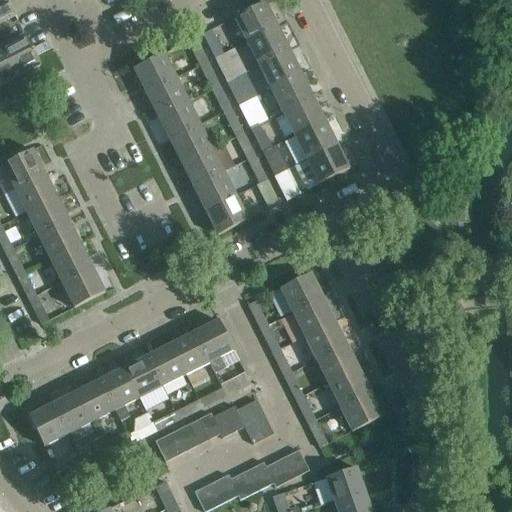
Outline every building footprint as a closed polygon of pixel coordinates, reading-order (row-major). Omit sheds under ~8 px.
[(8,2),(0,6),(0,21),(14,14),(8,2)] [(234,18),(246,43),(277,27),(264,3),(234,18)] [(277,27),(246,43),(258,66),(289,51),(277,27)] [(202,34),(214,59),(223,55),(210,30),(202,34)] [(0,48),(16,78),(40,66),(25,35),(0,48)] [(187,43),(199,66),(207,62),(195,38),(187,43)] [(0,86),(16,78),(0,48),(0,47),(0,86)] [(223,55),(214,59),(226,82),(247,72),(236,49),(223,55)] [(289,51),(258,66),(270,90),(301,75),(289,51)] [(133,70),(145,93),(175,78),(163,54),(133,70)] [(211,90),(219,86),(207,62),(199,66),(211,90)] [(312,98),(301,75),(270,90),(282,114),(312,98)] [(187,102),(175,78),(145,93),(157,117),(187,102)] [(247,102),(235,78),(227,83),(238,106),(247,102)] [(223,114),(231,110),(219,86),(211,90),(223,114)] [(324,122),(312,98),(282,114),(294,137),(324,122)] [(199,126),(187,102),(157,117),(169,141),(199,126)] [(259,126),(247,102),(238,106),(250,130),(259,126)] [(235,138),(243,134),(231,110),(223,114),(235,138)] [(294,137),(306,161),(336,145),(324,122),(294,137)] [(169,141),(181,165),(211,150),(199,126),(169,141)] [(262,153),(270,149),(259,126),(250,130),(262,153)] [(247,162),(255,157),(243,134),(235,138),(247,162)] [(282,143),(270,149),(262,153),(274,177),(288,170),(280,154),(287,151),(282,143)] [(349,170),(336,145),(306,161),(318,185),(349,170)] [(2,166),(15,191),(45,176),(32,150),(2,166)] [(211,150),(181,165),(193,189),(224,173),(211,150)] [(257,186),(267,181),(255,157),(247,162),(259,185),(256,186),(257,186)] [(300,194),(288,170),(274,177),(286,201),(300,194)] [(193,189),(205,212),(235,197),(224,173),(193,189)] [(15,191),(26,213),(56,198),(45,176),(15,191)] [(267,181),(257,186),(269,210),(279,205),(267,181)] [(248,221),(235,197),(205,212),(217,236),(248,221)] [(68,222),(56,198),(26,213),(38,237),(68,222)] [(80,246),(68,222),(38,237),(50,261),(80,246)] [(1,226),(0,226),(0,244),(5,254),(13,250),(1,226)] [(50,261),(62,285),(92,270),(80,246),(50,261)] [(5,254),(17,278),(25,274),(13,250),(5,254)] [(92,270),(62,285),(74,309),(104,294),(92,270)] [(25,274),(17,278),(29,302),(37,297),(25,274)] [(280,290),(292,313),(322,298),(310,274),(280,290)] [(37,297),(29,302),(41,326),(49,321),(40,304),(37,297)] [(292,313),(304,337),(334,322),(322,298),(292,313)] [(259,330),(268,325),(256,302),(248,306),(259,330)] [(209,364),(215,374),(239,362),(218,321),(194,333),(209,364)] [(304,337),(316,361),(346,346),(334,322),(304,337)] [(280,349),(268,325),(259,330),(271,354),(280,349)] [(186,375),(209,364),(194,333),(170,345),(186,375)] [(170,345),(147,357),(162,387),(186,375),(170,345)] [(346,346),(316,361),(328,385),(358,370),(346,346)] [(271,354),(283,377),(292,373),(280,349),(271,354)] [(139,399),(162,387),(147,357),(123,369),(139,399)] [(139,399),(123,369),(100,381),(115,411),(120,421),(129,417),(124,407),(139,399)] [(328,385),(340,409),(370,394),(358,370),(328,385)] [(220,385),(222,389),(226,397),(250,384),(245,373),(220,385)] [(292,373),(283,377),(295,401),(304,397),(292,373)] [(91,423),(115,411),(100,381),(76,393),(91,423)] [(198,401),(202,409),(226,397),(222,389),(198,401)] [(76,393),(52,405),(68,435),(91,423),(76,393)] [(382,417),(370,394),(340,409),(352,433),(382,417)] [(304,397),(295,401),(307,425),(316,421),(304,397)] [(202,409),(198,401),(175,412),(179,421),(202,409)] [(236,411),(242,423),(262,413),(256,401),(237,411),(236,411)] [(43,447),(68,435),(52,405),(28,417),(43,447)] [(223,413),(234,433),(244,428),(242,423),(236,411),(237,411),(235,407),(223,413)] [(179,421),(175,412),(151,424),(155,433),(179,421)] [(223,413),(212,418),(220,435),(220,436),(222,439),(234,433),(223,413)] [(262,413),(242,423),(244,428),(247,434),(267,423),(262,413)] [(209,441),(220,436),(220,435),(212,418),(210,414),(199,420),(209,441)] [(188,426),(198,446),(209,441),(199,420),(188,426)] [(316,421),(307,425),(319,449),(328,445),(316,421)] [(273,435),(267,423),(247,434),(253,445),(273,435)] [(155,433),(151,424),(127,436),(132,444),(155,433)] [(177,431),(187,452),(198,446),(188,426),(177,431)] [(166,437),(176,458),(187,452),(177,431),(166,437)] [(132,444),(127,436),(104,448),(108,456),(132,444)] [(176,458),(166,437),(155,442),(165,463),(176,458)] [(95,452),(80,460),(85,468),(108,456),(104,448),(103,448),(99,440),(91,444),(95,452)] [(298,451),(287,457),(298,477),(309,472),(298,451)] [(298,477),(287,457),(276,462),(287,483),(298,477)] [(85,468),(80,460),(56,472),(60,481),(85,468)] [(276,462),(265,468),(273,484),(273,485),(275,489),(287,483),(276,462)] [(265,468),(263,463),(252,469),(263,490),(273,485),(273,484),(265,468)] [(263,490),(252,469),(241,474),(251,495),(263,490)] [(326,479),(334,502),(363,492),(355,469),(326,479)] [(251,495),(241,474),(230,480),(238,497),(237,497),(240,501),(251,495)] [(230,480),(228,476),(217,481),(227,502),(237,497),(238,497),(230,480)] [(227,502),(217,481),(205,487),(216,508),(227,502)] [(155,487),(166,509),(176,504),(165,482),(155,487)] [(207,511),(216,508),(205,487),(194,493),(203,511),(207,511)] [(334,502),(337,511),(370,511),(363,492),(334,502)] [(272,498),(277,511),(288,511),(283,494),(272,498)]
